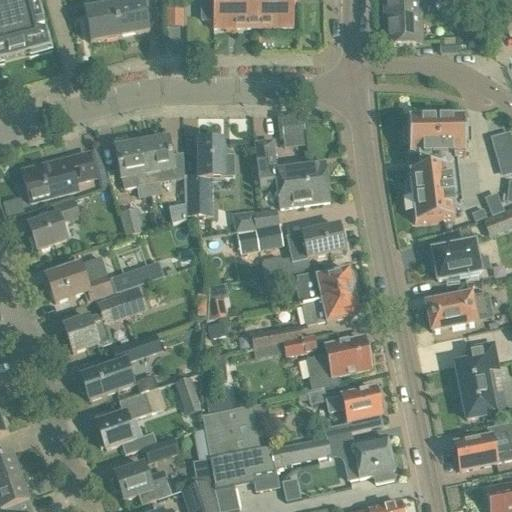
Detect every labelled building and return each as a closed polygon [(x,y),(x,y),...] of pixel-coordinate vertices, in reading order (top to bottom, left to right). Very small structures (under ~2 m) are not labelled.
[(0,0),(0,62),(47,51),(34,0),(0,0)] [(112,0),(109,0),(83,5),(90,45),(120,39),(112,0)] [(142,0),(112,0),(120,39),(149,34),(142,0)] [(200,0),(201,23),(213,23),(213,32),(232,31),(258,31),(293,31),(292,0),(200,0)] [(382,0),(384,19),(421,17),(421,3),(429,3),(428,0),(382,0)] [(511,4),(498,10),(508,41),(511,39),(511,4)] [(164,6),(165,28),(183,28),(183,6),(164,6)] [(421,17),(384,19),(385,48),(423,46),(421,17)] [(494,28),(479,29),(480,49),(495,48),(494,28)] [(442,57),(460,56),(460,39),(441,40),(442,57)] [(465,159),(464,121),(464,118),(408,120),(409,160),(465,159)] [(198,180),(188,180),(188,202),(210,202),(210,182),(223,181),(223,144),(213,144),(213,139),(202,139),(202,144),(198,144),(198,180)] [(167,141),(141,145),(151,197),(161,195),(159,185),(165,184),(163,176),(172,174),(167,141)] [(324,165),(276,171),(272,144),(255,147),(260,191),(272,189),(277,188),(277,189),(326,182),(324,165)] [(141,145),(115,150),(123,192),(138,189),(140,199),(151,197),(141,145)] [(91,154),(101,191),(108,189),(99,152),(91,154)] [(23,173),(21,173),(30,206),(77,194),(74,186),(94,180),(89,157),(23,174),(23,173)] [(449,169),(409,173),(415,225),(455,220),(449,169)] [(329,205),(326,182),(277,189),(280,212),(329,205)] [(184,198),(168,201),(172,225),(185,222),(184,198)] [(56,218),(28,228),(37,254),(66,244),(60,227),(79,221),(73,202),(53,209),(56,218)] [(136,213),(120,218),(126,238),(142,234),(136,213)] [(275,213),(252,216),(254,230),(277,227),(275,213)] [(511,213),(483,224),(489,241),(511,232),(511,213)] [(233,218),(235,236),(254,232),(254,230),(252,216),(233,218)] [(278,229),(254,233),(255,235),(258,249),(259,254),(282,249),(278,229)] [(344,254),(339,229),(290,240),(295,265),(344,254)] [(196,234),(196,245),(223,244),(223,233),(196,234)] [(255,235),(237,240),(240,253),(258,249),(255,235)] [(459,248),(431,253),(437,284),(480,275),(474,245),(459,248)] [(493,278),(511,275),(511,263),(492,266),(493,278)] [(79,268),(45,279),(55,306),(87,295),(91,304),(111,297),(106,280),(85,287),(79,268)] [(299,286),(296,287),(301,307),(353,295),(350,285),(353,284),(351,274),(348,275),(348,273),(321,279),(320,275),(298,280),(299,286)] [(108,343),(103,328),(148,313),(145,303),(144,303),(140,292),(120,299),(98,307),(101,317),(89,321),(88,320),(63,329),(68,343),(62,345),(66,355),(71,353),(72,356),(108,343)] [(205,295),(193,295),(194,316),(206,316),(205,295)] [(353,295),(301,307),(301,310),(303,309),(308,330),(358,318),(357,315),(360,315),(358,305),(355,305),(353,295)] [(470,298),(425,307),(431,334),(475,326),(473,315),(489,312),(486,297),(470,300),(470,298)] [(208,306),(207,325),(222,322),(218,303),(208,306)] [(210,342),(227,339),(224,325),(207,329),(210,342)] [(479,329),(480,340),(503,338),(502,327),(479,329)] [(297,329),(250,338),(252,352),(300,342),(297,329)] [(300,342),(252,352),(254,363),(285,357),(286,360),(315,354),(312,340),(301,343),(300,342)] [(318,379),(309,380),(311,393),(338,387),(337,379),(369,372),(369,368),(372,368),(370,357),(366,358),(363,342),(325,350),(327,358),(314,361),(318,379)] [(81,379),(80,379),(82,384),(79,385),(78,387),(81,395),(83,396),(85,395),(88,404),(90,404),(89,403),(116,394),(117,395),(118,394),(117,393),(136,387),(128,365),(145,359),(140,344),(111,354),(116,367),(108,369),(108,370),(81,379)] [(468,364),(455,367),(459,387),(486,382),(485,375),(497,373),(492,346),(466,352),(468,364)] [(222,359),(211,360),(206,361),(205,361),(209,385),(226,382),(222,359)] [(195,397),(189,381),(175,386),(180,402),(195,397)] [(486,382),(459,387),(466,423),(493,417),(493,416),(505,414),(501,397),(495,398),(492,383),(487,385),(486,382)] [(360,436),(358,425),(383,420),(380,404),(377,405),(374,391),(341,398),(341,399),(325,402),(326,405),(315,407),(317,418),(344,412),(347,428),(323,433),(325,443),(350,438),(360,436)] [(158,392),(144,397),(151,416),(165,411),(162,403),(158,392)] [(323,393),(307,396),(309,406),(309,408),(315,407),(326,405),(325,402),(323,393)] [(123,417),(96,426),(106,453),(133,443),(127,425),(151,416),(144,397),(132,401),(119,406),(123,417)] [(264,406),(251,409),(260,456),(270,454),(274,453),(264,406)] [(260,456),(251,409),(204,419),(207,434),(201,435),(218,511),(238,511),(233,486),(242,485),(243,491),(269,486),(267,476),(274,475),(273,470),(270,454),(260,456)] [(489,440),(454,447),(459,474),(496,467),(494,455),(511,451),(511,430),(511,427),(488,431),(489,440)] [(199,488),(182,494),(187,511),(218,511),(201,435),(194,437),(200,466),(195,467),(199,488)] [(395,470),(393,461),(389,460),(385,440),(372,443),(352,447),(350,438),(325,443),(329,460),(329,463),(335,462),(337,462),(338,462),(339,462),(341,463),(342,464),(343,465),(343,467),(344,468),(344,469),(347,485),(366,481),(378,479),(380,484),(393,481),(391,476),(393,475),(392,473),(395,470)] [(173,442),(144,452),(149,466),(178,456),(173,442)] [(274,453),(270,454),(273,470),(318,462),(329,460),(325,443),(274,453)] [(0,486),(20,480),(12,456),(0,460),(0,486)] [(113,482),(112,485),(114,492),(117,493),(120,492),(124,503),(138,498),(142,508),(171,497),(163,474),(147,480),(143,468),(115,477),(116,481),(113,482)] [(0,511),(31,511),(29,504),(20,480),(0,486),(0,511)] [(511,511),(511,488),(485,494),(488,511),(511,511)]
